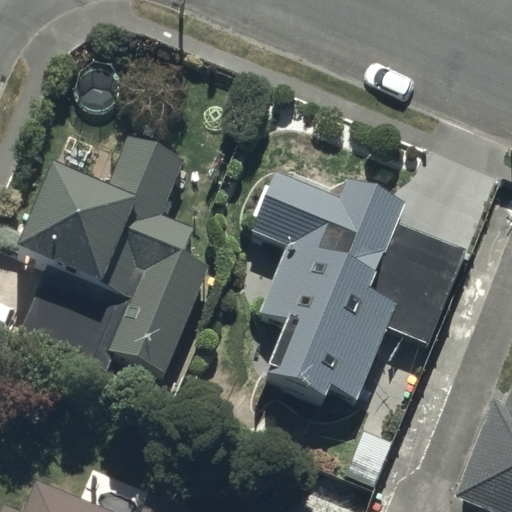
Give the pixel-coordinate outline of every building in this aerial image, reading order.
[(105,188),(49,165),(14,250),(47,264),(17,336),(105,372),(113,353),(164,374),(209,265),(182,253),(193,226),(161,213),(184,158),(127,135),(105,188)] [(338,193),(276,168),(252,228),(287,242),(260,309),(284,319),(263,371),(324,396),(329,385),(358,396),(388,323),(428,340),(466,247),(397,218),(405,199),(346,175),(338,193)] [(511,511),(511,385),(506,401),(494,396),(455,494),(501,511),(511,511)] [(393,426),(369,416),(341,481),(373,495),(392,450),(385,447),(393,426)] [(140,511),(111,511),(34,481),(20,511),(2,505),(0,510),(0,511),(193,511),(148,493),(140,511)]
